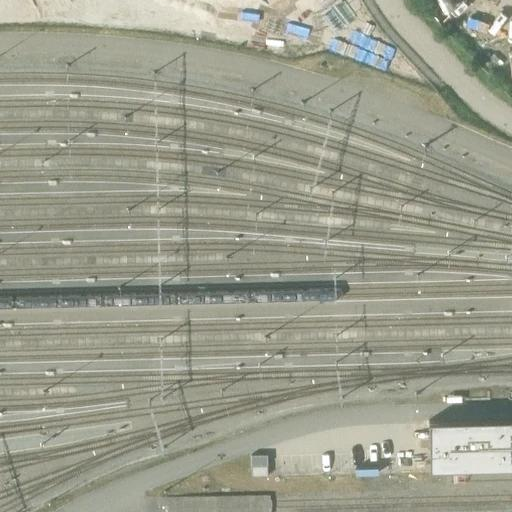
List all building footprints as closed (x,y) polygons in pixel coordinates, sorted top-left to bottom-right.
[(291,57),(325,41),(329,49),(352,37),(334,0),(312,0),(273,19),(291,57)] [(53,21),(164,28),(165,9),(54,2),(53,21)] [(511,417),(459,419),(428,420),(429,444),(429,468),(472,467),(511,466),(511,417)] [(266,455),(250,455),(251,465),(267,464),(266,455)] [(251,466),(251,476),(267,475),(266,465),(251,466)] [(265,511),(265,493),(182,494),(182,511),(265,511)]
